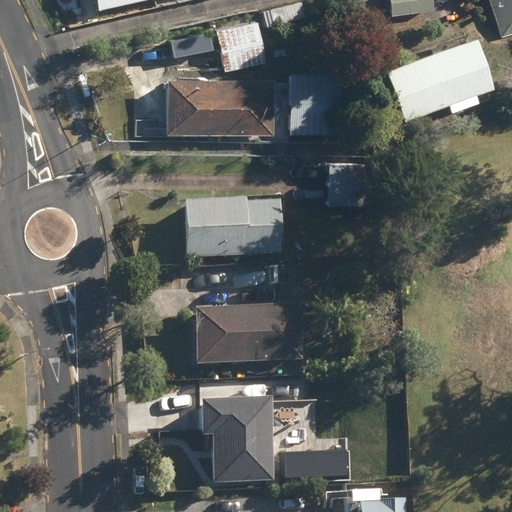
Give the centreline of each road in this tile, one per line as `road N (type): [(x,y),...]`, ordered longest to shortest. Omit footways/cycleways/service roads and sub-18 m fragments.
road 1 (residential): [(57,272),(76,377),(78,511)]
road 2 (residential): [(0,48),(50,194)]
